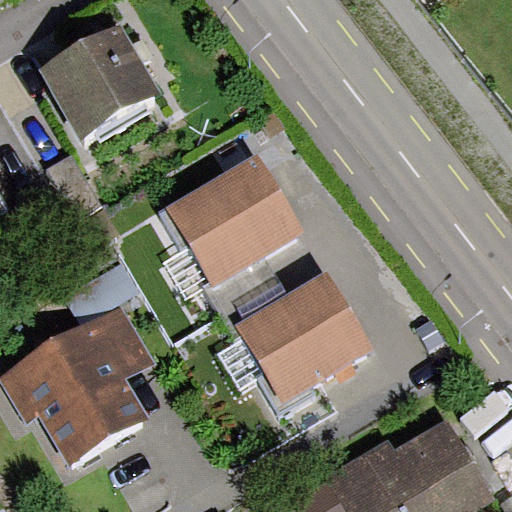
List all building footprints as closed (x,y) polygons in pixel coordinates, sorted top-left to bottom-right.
[(117,25),(39,72),(82,144),(161,96),(117,25)] [(259,155),(168,210),(212,284),(304,229),(259,155)] [(327,273),(242,323),(285,397),(371,347),(327,273)] [(124,310),(1,384),(30,431),(43,423),(71,469),(152,421),(129,382),(157,365),(124,310)] [(386,439),(290,495),(299,511),(471,511),(492,500),(446,420),(393,451),(386,439)]
